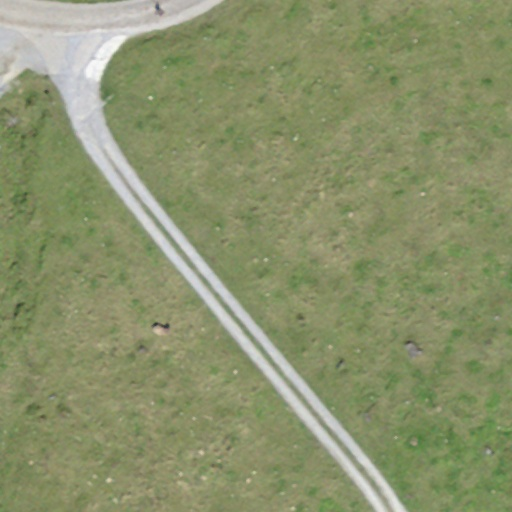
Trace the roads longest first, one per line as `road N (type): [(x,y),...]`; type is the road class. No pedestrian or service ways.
road 1 (track): [(71,21),(77,78),(100,149),(391,511)]
road 2 (track): [(71,21),(130,21),(192,0)]
